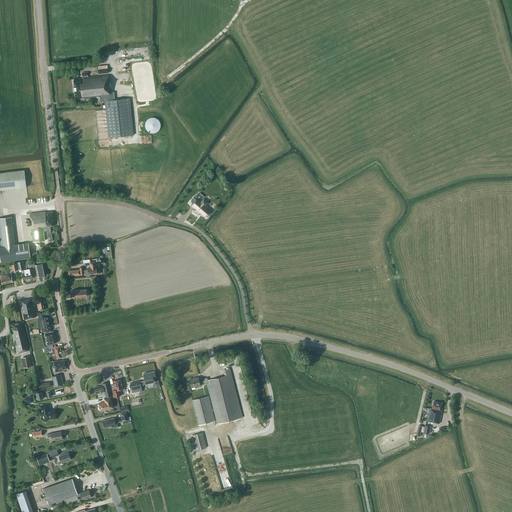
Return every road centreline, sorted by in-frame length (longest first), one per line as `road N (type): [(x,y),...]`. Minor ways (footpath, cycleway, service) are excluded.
road 1 (tertiary): [(77,371),(234,337),(284,336),(397,366),(511,414)]
road 2 (secondary): [(53,282),(62,238),(37,0)]
road 3 (secondary): [(119,511),(77,371)]
